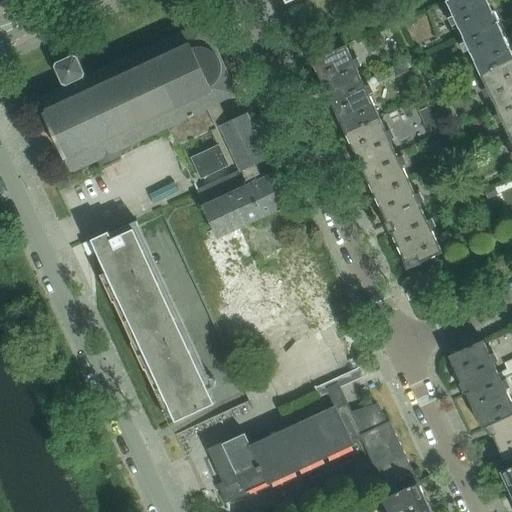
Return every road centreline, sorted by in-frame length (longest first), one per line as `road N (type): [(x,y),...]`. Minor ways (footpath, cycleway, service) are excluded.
road 1 (residential): [(160,511),(0,162)]
road 2 (residential): [(243,0),(400,350)]
road 3 (residential): [(400,350),(475,511)]
road 4 (residential): [(400,350),(511,298)]
